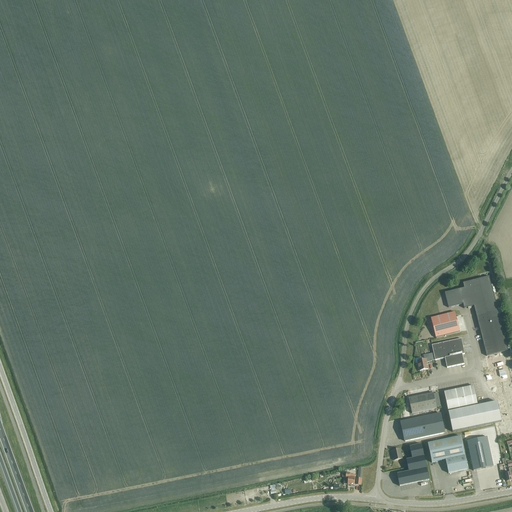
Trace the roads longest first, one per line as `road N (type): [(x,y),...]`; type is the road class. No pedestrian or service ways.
road 1 (track): [(399,377),(414,304),(468,252),(511,170)]
road 2 (tertiary): [(0,366),(50,511)]
road 3 (tertiary): [(511,491),(430,505),(375,500)]
road 4 (tertiary): [(243,511),(326,497),(375,500)]
